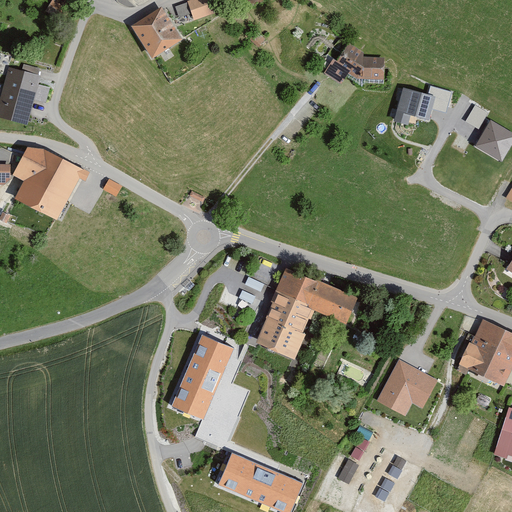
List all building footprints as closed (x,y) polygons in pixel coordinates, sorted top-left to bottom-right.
[(211,0),(194,0),(176,7),(181,20),(196,14),(198,21),(217,14),(211,0)] [(163,7),(133,26),(152,56),(182,37),(163,7)] [(351,41),(335,66),(358,81),(387,81),(387,57),(362,57),(367,51),(351,41)] [(26,65),(24,71),(40,76),(42,69),(26,65)] [(24,71),(11,68),(0,112),(0,116),(31,125),(37,101),(48,104),(52,87),(41,85),(43,76),(40,76),(24,71)] [(431,85),(428,94),(437,96),(433,109),(446,113),(453,92),(431,85)] [(403,87),(394,121),(409,125),(411,116),(429,121),(433,109),(437,96),(428,94),(403,87)] [(476,105),(466,121),(478,129),(488,113),(476,105)] [(511,132),(491,120),(476,145),(502,162),(511,145),(511,132)] [(53,154),(32,149),(20,174),(33,181),(24,199),(61,217),(85,170),(53,154)] [(15,166),(0,165),(0,187),(7,188),(14,180),(15,166)] [(124,188),(110,181),(105,191),(119,198),(124,188)] [(206,197),(193,191),(190,197),(203,203),(206,197)] [(361,298),(290,269),(260,342),(298,358),(318,311),(350,324),(361,298)] [(511,330),(486,319),(464,365),(507,386),(511,375),(511,330)] [(202,335),(172,407),(203,420),(233,348),(202,335)] [(438,380),(399,359),(377,401),(405,417),(412,404),(422,409),(438,380)] [(511,408),(509,408),(494,455),(507,459),(508,454),(511,455),(511,408)] [(370,438),(373,430),(363,426),(359,434),(370,438)] [(361,458),(368,439),(360,436),(353,455),(361,458)] [(232,451),(218,485),(280,511),(290,511),(303,482),(232,451)] [(398,478),(407,460),(398,455),(389,473),(398,478)] [(351,482),(359,463),(347,458),(339,477),(351,482)] [(385,477),(376,496),(386,500),(395,481),(385,477)]
